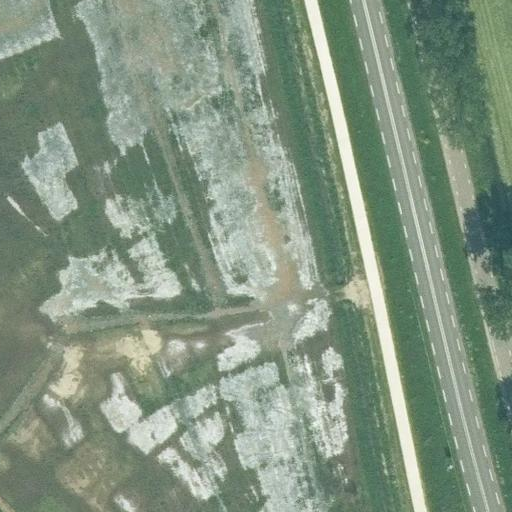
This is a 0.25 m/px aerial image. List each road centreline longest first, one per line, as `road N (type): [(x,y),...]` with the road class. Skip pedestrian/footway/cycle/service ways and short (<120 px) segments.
road 1 (primary): [(485,511),(361,0)]
road 2 (unclassified): [(511,390),(417,0)]
